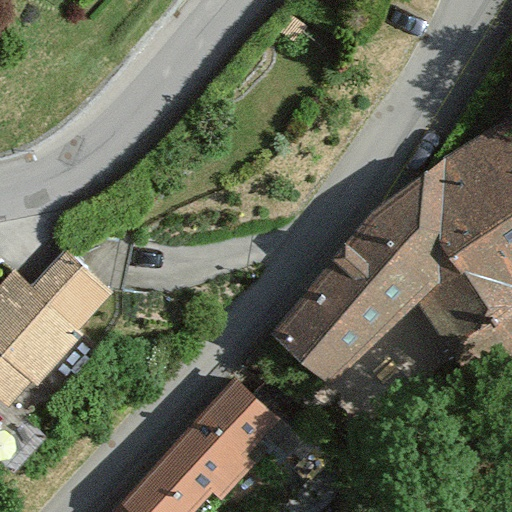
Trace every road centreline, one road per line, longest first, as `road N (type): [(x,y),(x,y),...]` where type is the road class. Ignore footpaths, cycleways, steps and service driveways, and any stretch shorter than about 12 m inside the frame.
road 1 (residential): [(72,511),(316,257),(458,42),(471,0)]
road 2 (residential): [(228,0),(82,162),(0,193)]
road 3 (track): [(363,511),(511,444)]
